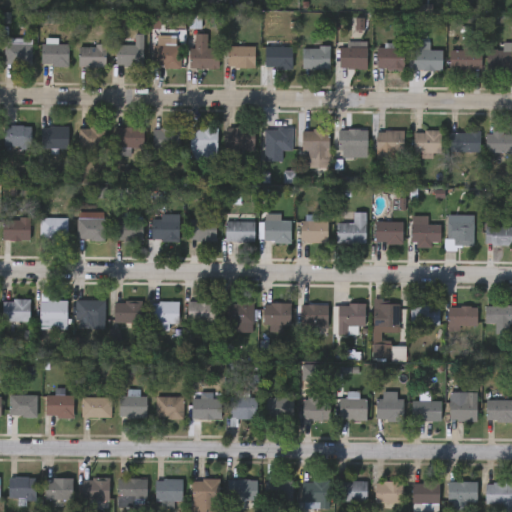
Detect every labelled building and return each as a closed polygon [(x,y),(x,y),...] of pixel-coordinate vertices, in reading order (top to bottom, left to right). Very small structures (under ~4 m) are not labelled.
[(143,33),(143,64),(115,64),(115,40),(134,40),(134,33),(143,33)] [(217,43),(215,66),(192,64),(195,33),(205,34),(205,42),(217,43)] [(31,63),(2,63),(2,38),(31,38),(31,63)] [(154,64),(154,40),(177,40),(177,64),(154,64)] [(366,65),(338,65),(338,46),(346,46),(346,40),(366,40),(366,65)] [(68,64),(41,64),(41,42),(68,42),(68,64)] [(511,48),(511,69),(488,69),(488,48),(502,48),(502,42),(511,42),(511,48)] [(77,44),(105,44),(105,65),(77,65),(77,44)] [(227,65),(227,44),(254,44),(254,65),(227,65)] [(291,44),(291,66),(264,66),(264,44),(291,44)] [(376,45),(403,45),(403,67),(376,67),(376,45)] [(302,67),(302,46),(329,46),(329,67),(302,67)] [(412,68),(412,48),(442,48),(442,68),(412,68)] [(450,69),(450,48),(480,48),(480,69),(450,69)] [(3,145),(3,124),(30,124),(30,145),(3,145)] [(40,147),(40,125),(67,125),(67,147),(40,147)] [(78,147),(78,125),(104,125),(104,147),(78,147)] [(227,125),(254,125),(254,149),(227,149),(227,125)] [(132,153),(113,153),(113,126),(143,126),(143,146),(132,146),(132,153)] [(152,148),(152,126),(179,126),(179,148),(152,148)] [(190,126),(217,126),(217,159),(190,159),(190,126)] [(291,127),(291,149),(282,149),(282,159),(264,159),(264,127),(291,127)] [(367,127),(367,149),(338,149),(338,127),(367,127)] [(328,128),(328,165),(304,165),(304,128),(328,128)] [(440,128),(440,151),(414,151),(414,128),(440,128)] [(403,151),(376,151),(376,129),(403,129),(403,151)] [(448,149),(448,130),(478,130),(478,149),(448,149)] [(508,151),(487,151),(487,130),(508,130),(508,151)] [(103,211),(103,239),(77,239),(77,211),(103,211)] [(365,242),(336,242),(336,221),(353,221),(353,211),(365,211),(365,242)] [(447,213),(473,213),(473,246),(447,246),(447,213)] [(67,216),(67,237),(39,237),(39,216),(67,216)] [(29,217),(29,238),(2,238),(2,217),(29,217)] [(178,239),(151,239),(151,217),(178,217),(178,239)] [(113,239),(113,218),(142,218),(142,239),(113,239)] [(188,239),(188,218),(215,218),(215,239),(188,239)] [(290,219),(290,241),(263,241),(263,219),(290,219)] [(327,219),(327,241),(299,241),(299,219),(327,219)] [(254,241),(225,241),(225,220),(254,220),(254,241)] [(375,220),(402,220),(402,241),(375,241),(375,220)] [(439,245),(411,245),(411,223),(439,223),(439,245)] [(511,243),(485,243),(485,225),(511,225),(511,243)] [(28,320),(2,320),(2,298),(28,298),(28,320)] [(104,298),(104,319),(75,319),(75,298),(104,298)] [(66,320),(39,320),(39,299),(66,299),(66,320)] [(187,320),(187,299),(216,299),(216,320),(187,320)] [(140,320),(113,320),(113,300),(140,300),(140,320)] [(178,300),(178,322),(170,322),(170,328),(153,328),(153,300),(178,300)] [(399,300),(399,330),(381,330),(381,337),(373,337),(373,300),(399,300)] [(225,322),(225,301),(253,301),(253,322),(225,322)] [(263,301),(290,301),(290,322),(263,322),(263,301)] [(338,332),(338,302),(365,302),(365,324),(358,324),(358,332),(338,332)] [(327,303),(327,326),(300,326),(300,303),(327,303)] [(439,323),(410,323),(410,303),(439,303),(439,323)] [(511,303),(511,322),(485,322),(485,303),(511,303)] [(447,326),(447,305),(477,305),(477,326),(447,326)] [(476,389),(476,419),(449,419),(449,389),(476,389)] [(36,394),(36,414),(9,414),(9,394),(36,394)] [(72,414),(46,414),(46,394),(72,394),(72,414)] [(145,394),(145,416),(119,415),(119,394),(145,394)] [(182,414),(155,414),(155,394),(182,394),(182,414)] [(110,416),(80,416),(80,396),(110,396),(110,416)] [(191,417),(191,396),(220,397),(220,417),(191,417)] [(255,396),(255,417),(229,417),(229,396),(255,396)] [(292,396),(292,417),(264,417),(264,396),(292,396)] [(403,396),(403,418),(375,418),(375,396),(403,396)] [(329,418),(302,418),(302,397),(330,397),(329,418)] [(339,397),(366,397),(366,418),(339,418),(339,397)] [(412,419),(412,398),(440,398),(440,419),(412,419)] [(511,398),(511,420),(485,420),(485,398),(511,398)] [(8,498),(8,476),(36,476),(36,498),(8,498)] [(118,504),(118,476),(144,476),(144,504),(118,504)] [(44,477),(71,477),(71,499),(44,499),(44,477)] [(108,478),(108,500),(80,500),(80,478),(108,478)] [(181,500),(156,500),(156,478),(181,478),(181,500)] [(219,478),(219,511),(192,511),(192,478),(219,478)] [(256,478),(256,499),(227,499),(227,478),(256,478)] [(327,478),(327,506),(302,506),(302,478),(327,478)] [(293,479),(293,502),(266,502),(266,479),(293,479)] [(366,500),(338,500),(338,479),(366,479),(366,500)] [(374,501),(374,480),(403,480),(403,501),(374,501)] [(439,480),(439,502),(411,502),(411,480),(439,480)] [(476,480),(476,500),(447,500),(447,480),(476,480)] [(511,481),(511,509),(503,509),(503,502),(484,502),(484,481),(511,481)]
